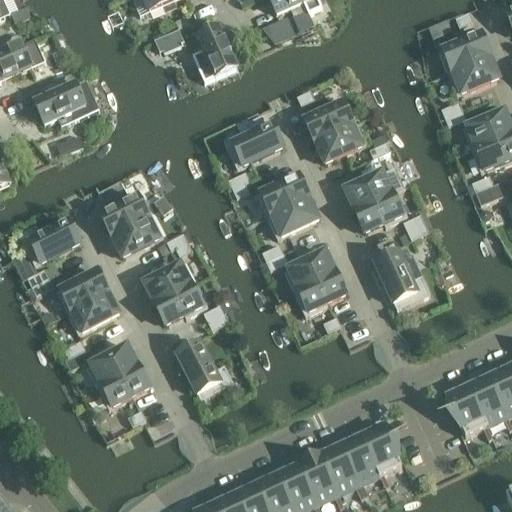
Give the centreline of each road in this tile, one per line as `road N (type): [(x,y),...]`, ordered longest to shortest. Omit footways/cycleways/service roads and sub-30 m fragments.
road 1 (residential): [(82,214),(187,424)]
road 2 (residential): [(285,120),(382,331)]
road 3 (residential): [(210,472),(405,382)]
